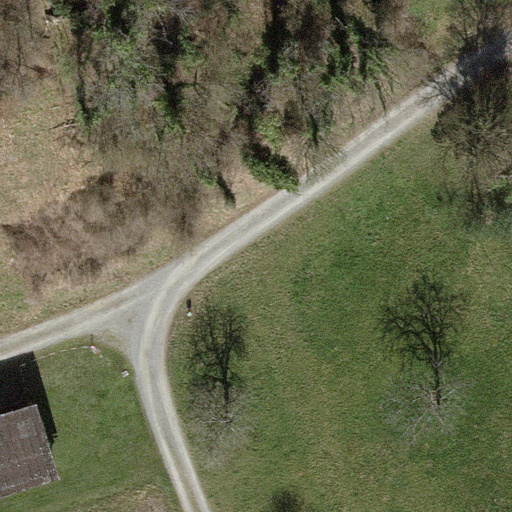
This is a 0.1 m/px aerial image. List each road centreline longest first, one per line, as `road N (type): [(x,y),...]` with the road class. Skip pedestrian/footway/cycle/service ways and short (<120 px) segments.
road 1 (track): [(511,53),(194,271),(150,331),(107,312),(0,348)]
road 2 (track): [(150,331),(168,419),(202,511)]
